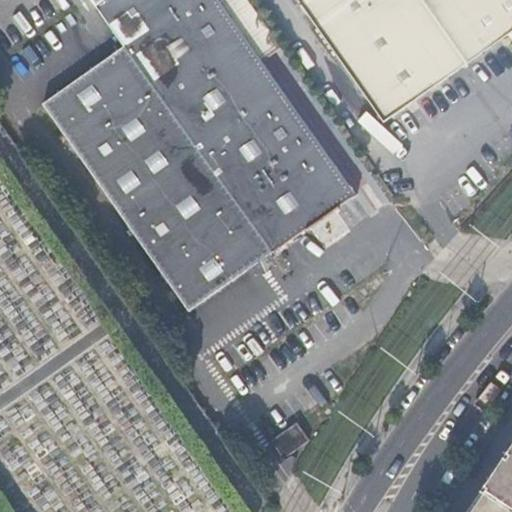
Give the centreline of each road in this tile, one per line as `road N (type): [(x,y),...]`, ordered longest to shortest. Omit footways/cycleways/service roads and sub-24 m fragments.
road 1 (primary): [(511,306),(357,511)]
road 2 (primary): [(404,511),(511,357)]
